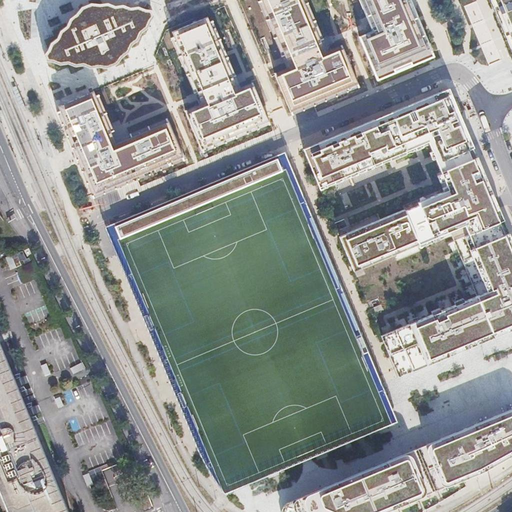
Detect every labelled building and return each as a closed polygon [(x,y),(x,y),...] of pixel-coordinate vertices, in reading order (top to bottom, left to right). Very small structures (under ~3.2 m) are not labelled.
[(257,0),(260,4),(256,6),(257,7),(261,17),(264,23),(264,24),(264,25),(265,25),(271,41),(272,42),(279,59),(279,60),(280,60),(281,63),(282,67),(284,71),(274,76),(273,76),(274,80),(289,114),(291,118),(292,117),(302,113),(303,113),(312,109),(314,108),(313,108),(317,106),(321,105),(323,104),(324,104),(325,104),(324,103),(327,102),(331,101),(334,99),(334,100),(336,99),(335,99),(338,98),(342,96),(345,95),(346,95),(346,94),(349,93),(353,92),(356,90),(357,91),(358,90),(356,87),(341,52),(340,49),(338,49),(326,54),(323,47),(321,43),(322,43),(321,42),(317,33),(314,25),(314,24),(313,24),(311,19),(306,8),(307,7),(306,6),(303,1),(303,0),(257,0)] [(355,0),(360,12),(364,21),(365,24),(369,32),(370,35),(357,40),(376,84),(434,61),(415,18),(407,0),(355,0)] [(511,0),(492,0),(511,46),(511,0)] [(42,55),(45,61),(51,62),(58,65),(66,64),(74,67),(81,66),(89,69),(96,68),(105,69),(110,67),(114,65),(120,59),(126,54),(129,47),(135,43),(138,35),(145,31),(148,24),(152,19),(149,13),(143,12),(135,9),(128,10),(121,7),(113,8),(105,5),(98,6),(89,5),(79,9),(74,15),(68,20),(65,27),(58,32),(55,39),(49,44),(46,50),(42,55)] [(188,27),(170,34),(172,39),(169,40),(170,42),(174,53),(177,58),(177,60),(184,76),(185,76),(185,77),(192,94),(192,95),(194,95),(195,98),(198,106),(185,111),(184,112),(185,115),(200,150),(202,154),(202,153),(203,153),(206,151),(210,150),(213,149),(214,149),(214,148),(217,147),(221,145),(224,144),(224,145),(225,144),(228,142),(232,141),(234,140),(235,140),(236,140),(236,139),(239,138),(243,136),(245,135),(246,136),(247,135),(246,135),(250,133),(253,132),(256,131),(257,131),(257,130),(260,129),(264,127),(267,126),(267,127),(269,127),(267,123),(266,119),(261,108),(252,88),(251,85),(250,85),(239,89),(238,86),(237,86),(235,82),(234,79),(233,78),(233,77),(226,61),(226,60),(226,59),(222,51),(219,43),(218,42),(216,36),(211,25),(211,24),(208,25),(206,20),(188,27)] [(167,122),(166,119),(164,119),(165,120),(148,127),(147,126),(146,127),(130,134),(129,134),(116,140),(114,135),(113,131),(113,130),(112,130),(110,125),(106,114),(105,112),(105,113),(98,96),(99,96),(98,94),(95,96),(93,91),(57,106),(59,110),(56,112),(56,113),(61,124),(61,125),(65,135),(66,136),(70,146),(70,147),(74,157),(75,158),(79,168),(80,169),(84,179),(84,181),(90,194),(91,198),(93,197),(104,193),(105,192),(115,189),(116,188),(119,186),(123,185),(126,183),(126,184),(127,184),(127,183),(130,182),(134,180),(137,179),(137,180),(138,179),(138,178),(141,177),(145,176),(148,174),(148,175),(149,174),(152,173),(156,171),(159,170),(160,170),(161,170),(160,169),(164,168),(168,166),(171,165),(171,166),(172,165),(175,163),(179,162),(182,161),(183,161),(182,157),(167,122)] [(450,91),(304,151),(320,190),(327,187),(428,145),(439,170),(476,155),(450,91)] [(476,155),(439,170),(451,200),(443,204),(441,199),(431,203),(432,205),(405,217),(418,247),(429,242),(429,244),(458,232),(460,236),(467,234),(472,248),(502,235),(508,233),(503,219),(496,203),(486,179),(476,155)] [(124,226),(104,234),(109,244),(187,425),(206,463),(220,488),(223,490),(225,493),(232,491),(397,423),(396,419),(382,386),(286,159),(124,226)] [(342,241),(339,242),(352,272),(354,276),(395,259),(419,249),(418,247),(405,217),(405,215),(380,226),(342,241)] [(511,242),(508,233),(502,235),(472,248),(466,250),(483,291),(409,322),(404,324),(396,327),(391,329),(385,332),(379,334),(397,378),(403,375),(409,373),(414,371),(422,367),(428,365),(472,347),(487,341),(511,330),(511,242)] [(23,250),(11,255),(13,258),(17,256),(19,261),(23,260),(24,264),(30,261),(29,258),(26,259),(23,250)] [(13,258),(11,255),(5,257),(10,270),(16,267),(13,258)] [(9,376),(0,353),(0,511),(64,511),(28,422),(26,418),(24,414),(23,409),(21,405),(16,393),(15,390),(12,384),(11,380),(9,376)] [(86,368),(83,362),(70,369),(73,374),(86,368)] [(383,511),(388,510),(410,501),(418,498),(429,493),(449,485),(458,482),(461,480),(471,475),(479,471),(508,457),(511,454),(511,408),(511,409),(500,414),(476,424),(461,430),(442,438),(426,445),(410,451),(401,455),(394,458),(375,466),(342,479),(336,482),(307,494),(295,499),(288,502),(285,504),(282,507),(281,511),(383,511)] [(105,481),(99,467),(88,472),(88,473),(93,485),(93,486),(94,486),(105,481)] [(93,485),(88,473),(83,476),(87,487),(93,485)] [(143,511),(152,508),(143,484),(141,485),(131,489),(137,503),(139,502),(143,511)]
